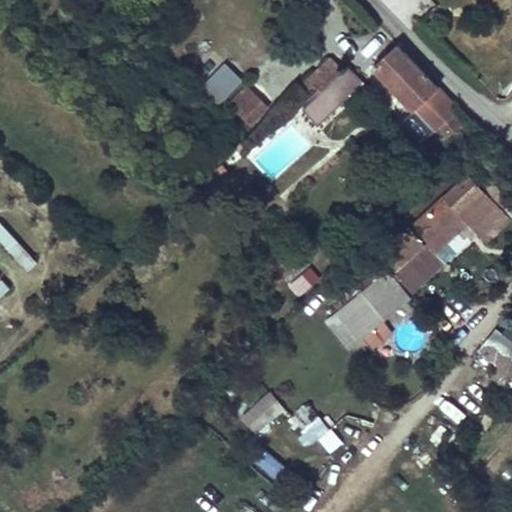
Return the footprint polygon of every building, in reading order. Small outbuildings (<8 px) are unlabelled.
[(453,105),(394,44),(372,66),(414,109),(400,122),(420,143),(436,127),(448,140),(464,124),(449,109),(453,105)] [(320,91),(343,70),(332,59),(326,64),(309,80),(320,91)] [(224,61),(200,85),(220,104),(243,79),(224,61)] [(343,70),(320,91),(301,109),(317,126),(363,83),(347,66),(343,70)] [(225,102),(250,126),(271,105),(245,80),(225,102)] [(496,205),(466,175),(394,242),(428,277),(444,262),(437,255),(425,244),(459,211),(471,224),(473,227),(496,205)] [(437,255),(471,224),(459,211),(425,244),(437,255)] [(0,218),(0,239),(27,270),(38,261),(0,218)] [(0,295),(11,286),(0,273),(0,295)] [(368,300),(354,312),(371,331),(401,306),(396,302),(399,300),(389,288),(372,303),(368,300)] [(315,408),(290,420),(303,446),(328,433),(315,408)] [(265,449),(257,460),(277,474),(285,463),(265,449)]
